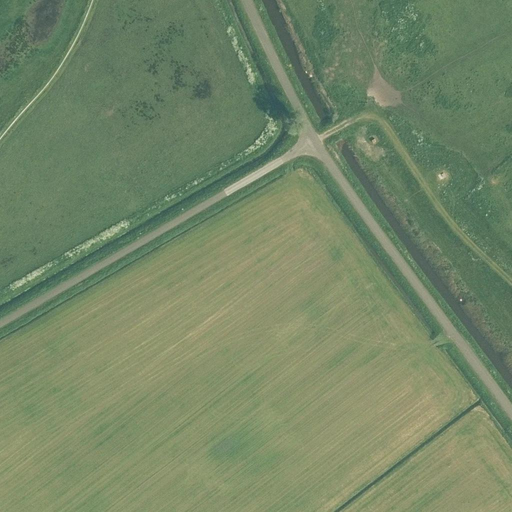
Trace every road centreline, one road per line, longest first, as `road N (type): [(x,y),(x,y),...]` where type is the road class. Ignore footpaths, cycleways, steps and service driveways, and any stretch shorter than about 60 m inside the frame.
road 1 (unclassified): [(0,322),(313,140)]
road 2 (unclassified): [(511,412),(313,140)]
road 3 (unclassified): [(313,140),(246,0)]
